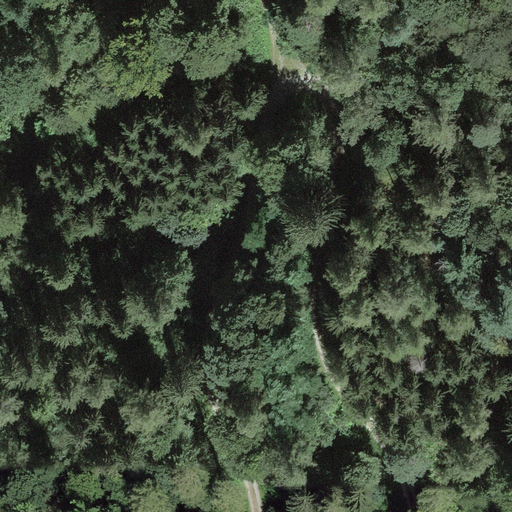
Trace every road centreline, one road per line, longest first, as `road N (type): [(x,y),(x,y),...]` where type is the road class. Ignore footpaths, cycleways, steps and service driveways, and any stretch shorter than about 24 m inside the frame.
road 1 (track): [(290,50),(330,101),(340,131),(342,160),(311,322),(320,355),(392,455),(415,511)]
road 2 (track): [(258,511),(210,379),(207,347),(290,50)]
